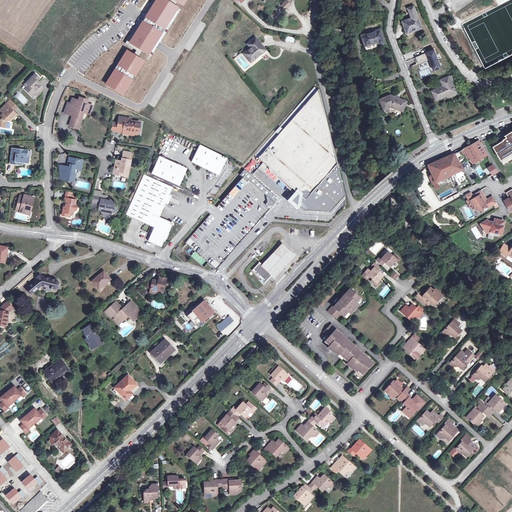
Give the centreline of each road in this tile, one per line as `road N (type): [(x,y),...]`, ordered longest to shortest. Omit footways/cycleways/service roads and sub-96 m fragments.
road 1 (residential): [(47,142),(66,79),(137,6)]
road 2 (residential): [(392,0),(389,38),(437,149)]
road 3 (primary): [(72,501),(186,393)]
road 4 (primary): [(358,213),(254,319)]
road 5 (primary): [(260,324),(358,213)]
road 6 (residential): [(489,447),(391,361)]
road 7 (residential): [(155,261),(238,166)]
road 8 (residential): [(352,403),(260,324)]
